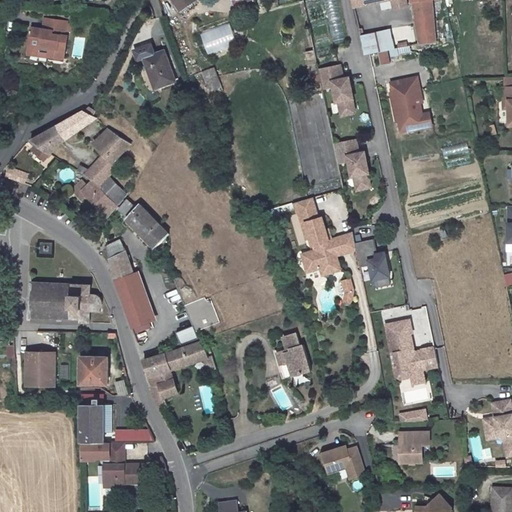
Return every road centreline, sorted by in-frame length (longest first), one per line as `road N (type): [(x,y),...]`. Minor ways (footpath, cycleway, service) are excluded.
road 1 (unknown): [(347,0),(393,220),(422,277),(439,347)]
road 2 (residential): [(0,161),(18,135),(88,95),(144,0)]
road 3 (residential): [(121,329),(22,326),(24,209)]
road 4 (residential): [(121,329),(177,464),(184,511)]
road 5 (residential): [(24,209),(74,243),(103,278),(121,329)]
